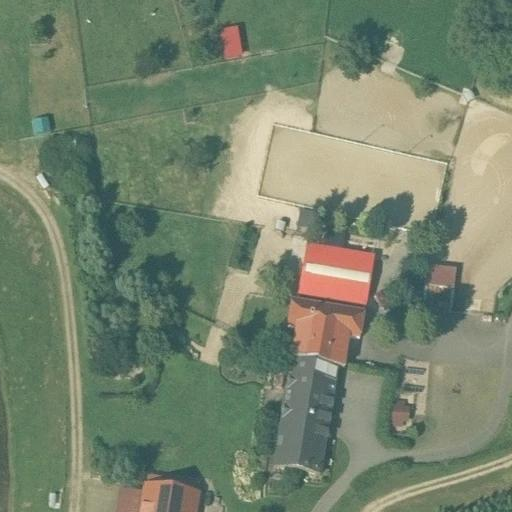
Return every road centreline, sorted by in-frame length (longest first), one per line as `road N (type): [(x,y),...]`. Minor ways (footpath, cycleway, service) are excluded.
road 1 (track): [(74,511),(74,365),(57,235),(17,180),(0,172)]
road 2 (track): [(511,458),(370,511)]
